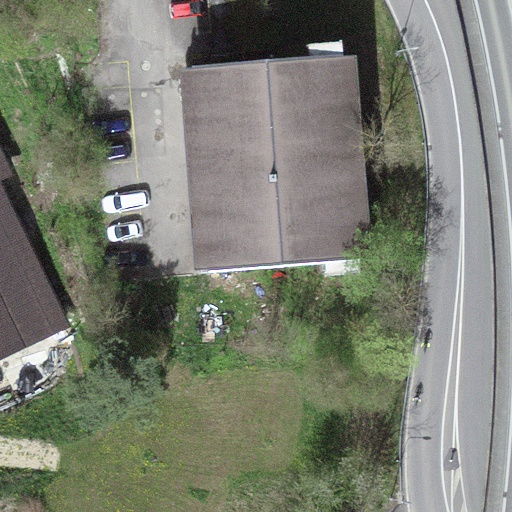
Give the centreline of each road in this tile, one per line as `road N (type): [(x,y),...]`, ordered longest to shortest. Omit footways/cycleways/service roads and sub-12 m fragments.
road 1 (secondary): [(451,378),(461,164),(452,73),(425,0)]
road 2 (secondary): [(487,511),(451,378)]
road 3 (secondary): [(451,378),(428,452),(429,511)]
